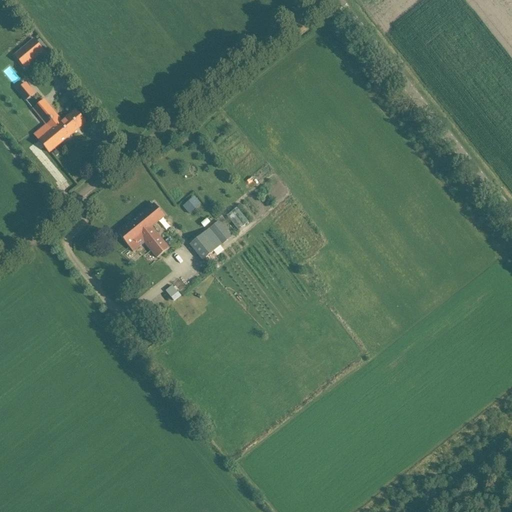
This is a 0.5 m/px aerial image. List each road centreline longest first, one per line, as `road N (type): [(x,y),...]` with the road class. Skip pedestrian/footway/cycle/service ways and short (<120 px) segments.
road 1 (unclassified): [(0,257),(321,0)]
road 2 (unclassified): [(511,219),(338,0)]
